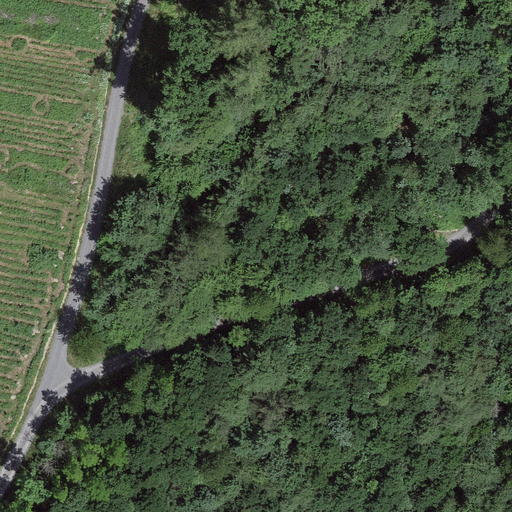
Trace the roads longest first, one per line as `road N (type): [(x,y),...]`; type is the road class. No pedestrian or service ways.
road 1 (track): [(511,172),(466,244),(48,390)]
road 2 (track): [(142,0),(78,299),(48,390),(0,480)]
